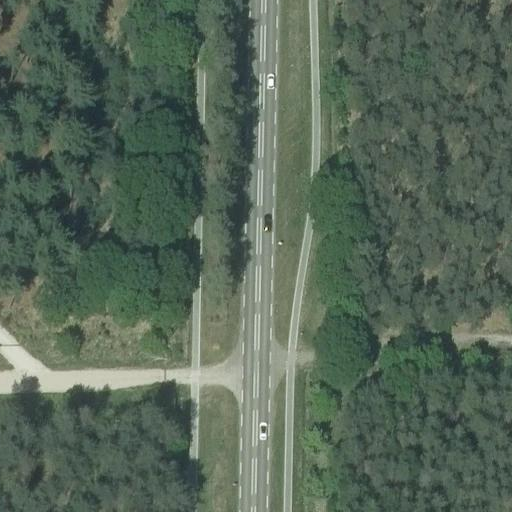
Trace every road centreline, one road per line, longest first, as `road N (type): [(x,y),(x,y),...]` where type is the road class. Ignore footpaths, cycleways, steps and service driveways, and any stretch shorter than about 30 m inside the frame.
road 1 (primary): [(251,511),(256,0)]
road 2 (track): [(0,380),(254,368)]
